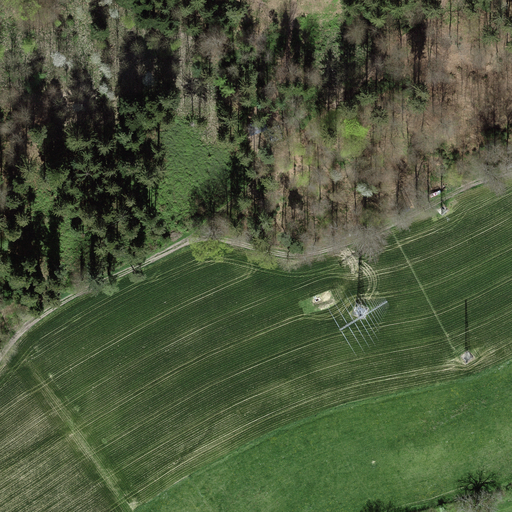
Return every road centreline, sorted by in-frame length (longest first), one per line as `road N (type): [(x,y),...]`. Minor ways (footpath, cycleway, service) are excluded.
road 1 (track): [(0,357),(64,300),(192,239),(314,253),(511,172)]
road 2 (track): [(192,239),(373,64)]
